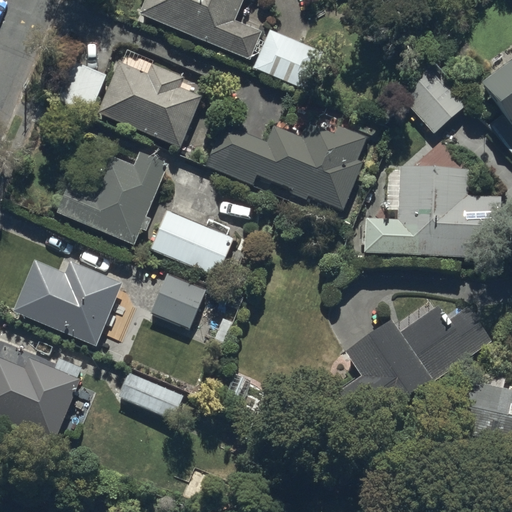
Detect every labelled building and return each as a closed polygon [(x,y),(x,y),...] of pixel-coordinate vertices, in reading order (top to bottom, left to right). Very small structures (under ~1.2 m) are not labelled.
[(242,0),(144,0),(139,13),(249,58),(261,30),(234,19),(242,0)] [(323,52),(270,30),(254,68),(307,91),(323,52)] [(511,59),(481,82),(504,113),(489,123),(511,149),(511,59)] [(91,112),(107,75),(75,61),(57,98),(91,112)] [(148,74),(119,62),(97,113),(181,148),(202,96),(181,88),(185,78),(152,64),(148,74)] [(433,136),(468,107),(435,67),(400,96),(433,136)] [(274,126),(267,142),(223,124),(207,165),(254,184),(257,175),(294,190),(292,194),(307,200),(308,196),(344,210),(363,162),(357,160),(366,138),(338,126),(335,135),(308,124),(302,138),(274,126)] [(69,182),(56,212),(134,246),(141,229),(146,232),(152,220),(145,217),(167,166),(139,154),(134,168),(106,156),(90,191),(69,182)] [(365,218),(364,252),(499,257),(501,198),(468,196),(469,171),(388,167),(387,209),(397,209),(397,219),(365,218)] [(234,238),(166,210),(151,248),(219,275),(234,238)] [(122,284),(70,262),(65,274),(34,261),(13,312),(96,347),(122,284)] [(206,291),(168,275),(151,314),(189,330),(206,291)] [(391,326),(345,357),(361,381),(341,395),(365,430),(491,345),(467,310),(448,323),(438,309),(398,336),(391,326)] [(80,380),(28,359),(23,369),(0,359),(0,421),(54,443),(80,380)] [(128,372),(117,398),(173,421),(183,395),(128,372)] [(252,383),(234,376),(225,398),(243,405),(252,383)] [(511,396),(468,387),(456,440),(511,453),(511,396)]
